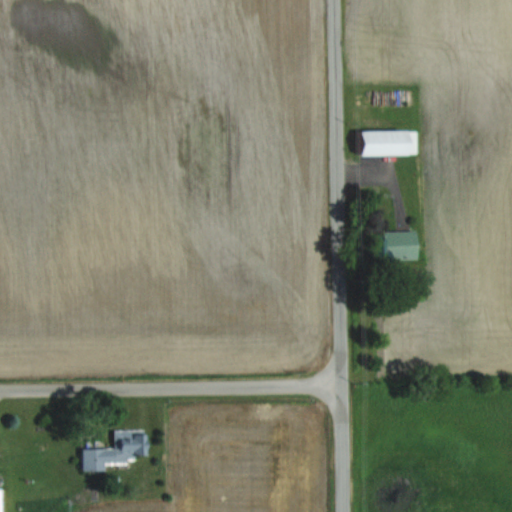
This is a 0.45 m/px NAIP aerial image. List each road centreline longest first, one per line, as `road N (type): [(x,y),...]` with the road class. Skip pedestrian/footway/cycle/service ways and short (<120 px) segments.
road 1 (residential): [(344,511),(335,0)]
road 2 (residential): [(343,386),(0,389)]
